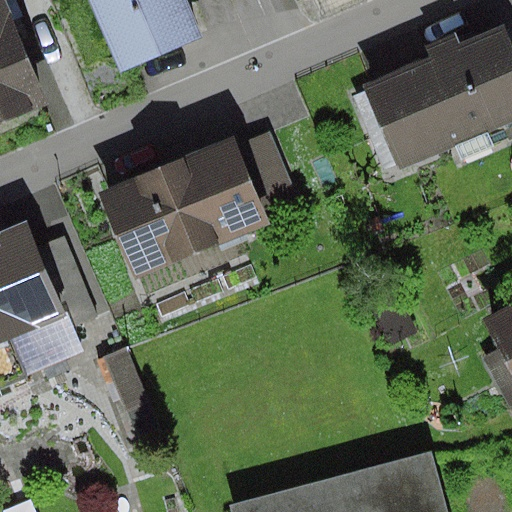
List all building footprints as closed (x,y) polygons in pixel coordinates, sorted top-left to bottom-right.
[(3,0),(0,0),(0,121),(40,108),(3,0)] [(184,0),(85,0),(112,78),(200,48),(184,0)] [(511,43),(376,95),(405,169),(511,128),(511,43)] [(260,144),(115,197),(144,276),(289,224),(260,144)] [(57,234),(0,256),(0,351),(89,317),(57,234)] [(511,319),(494,329),(511,364),(511,319)] [(461,511),(442,447),(233,511),(232,511),(461,511)]
